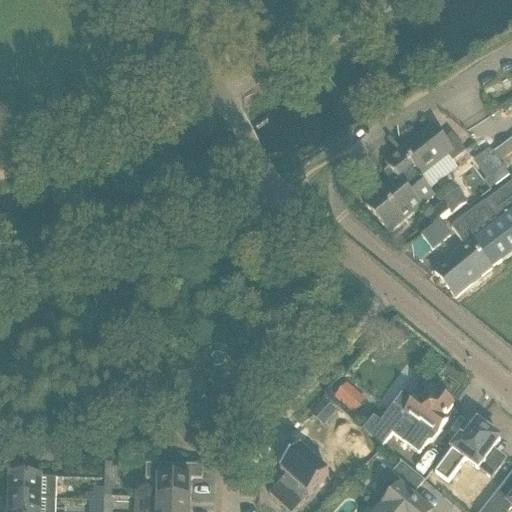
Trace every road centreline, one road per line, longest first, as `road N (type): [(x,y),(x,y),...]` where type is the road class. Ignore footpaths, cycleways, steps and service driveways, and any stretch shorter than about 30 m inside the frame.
road 1 (tertiary): [(511,394),(279,200),(224,93),(131,0)]
road 2 (unclassified): [(511,366),(348,229),(337,207),(339,183),(363,145),(511,50)]
road 3 (track): [(224,93),(96,152),(0,174)]
road 4 (track): [(240,451),(393,296)]
